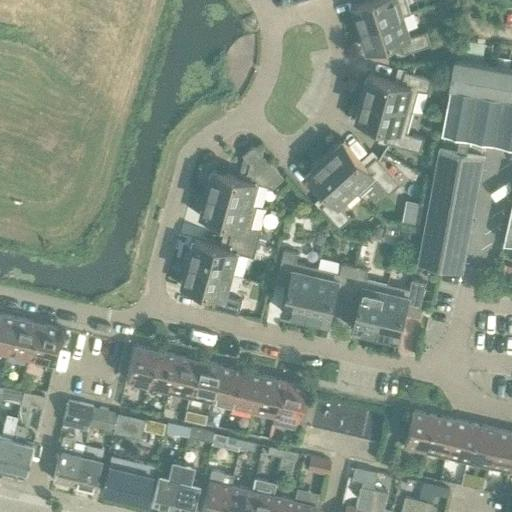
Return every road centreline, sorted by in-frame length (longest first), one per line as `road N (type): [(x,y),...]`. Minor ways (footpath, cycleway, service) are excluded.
road 1 (residential): [(511,412),(468,399),(441,374),(151,307)]
road 2 (residential): [(269,23),(315,8),(326,12),(339,52),(337,83),(320,124),(287,148),(246,113)]
road 3 (residential): [(246,113),(190,152),(151,307)]
road 4 (residential): [(151,307),(128,320),(0,294)]
